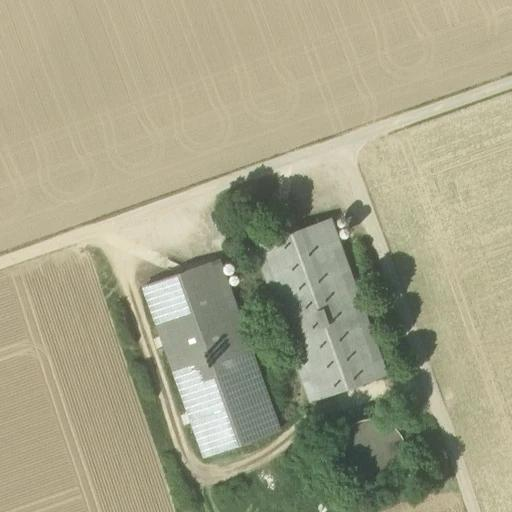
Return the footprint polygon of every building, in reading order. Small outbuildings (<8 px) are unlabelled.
[(343,226),(346,224),(348,221),(346,217),(343,216),(340,217),(338,221),(340,224),(343,226)] [(256,247),(311,401),(386,374),(331,220),(256,247)] [(347,235),(350,234),(351,231),(350,227),(346,226),(343,227),(342,231),(343,234),(347,235)] [(206,457),(280,430),(219,260),(144,287),(206,457)] [(231,273),(235,271),(237,267),(235,263),(231,261),(227,263),(225,267),(227,271),(231,273)] [(236,283),(239,282),(240,278),(239,275),(236,274),(232,275),(231,279),(232,282),(236,283)] [(389,423),(378,419),(367,419),(353,424),(343,434),(338,446),(339,461),(345,474),(354,482),(367,487),(379,487),(392,481),(402,470),(406,458),(406,446),(400,432),(389,423)]
